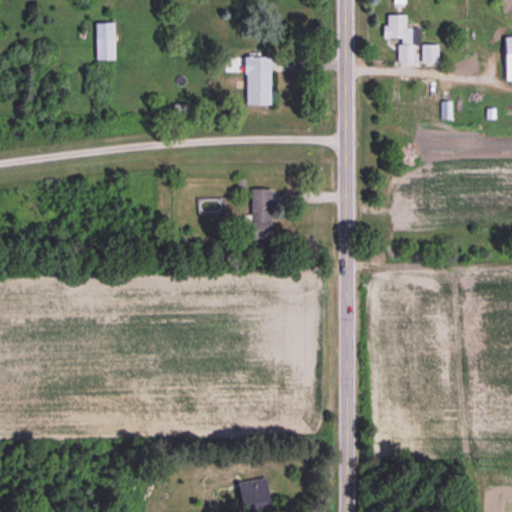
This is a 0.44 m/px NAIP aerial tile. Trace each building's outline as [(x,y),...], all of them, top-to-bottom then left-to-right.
[(413,64),(413,30),(404,30),(404,17),(383,17),(383,40),(396,40),(396,65),(413,64)] [(112,62),(112,25),(93,25),(93,62),(112,62)] [(511,81),(511,39),(503,39),(503,82),(511,81)] [(434,47),(420,48),(421,64),(435,63),(434,47)] [(243,107),(269,107),(269,58),(243,58),(243,107)] [(271,242),(271,189),(249,189),(249,242),(271,242)] [(267,511),(262,480),(236,484),(240,511),(267,511)]
